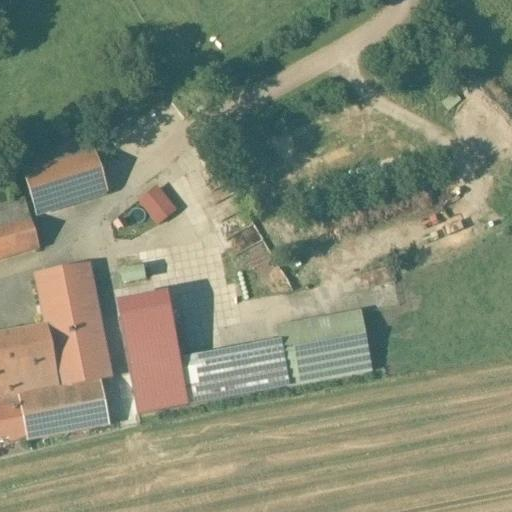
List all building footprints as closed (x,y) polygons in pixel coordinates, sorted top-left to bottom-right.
[(85,128),(44,141),(48,151),(18,160),(36,217),(37,217),(36,217),(106,195),(85,128)] [(413,159),(389,166),(394,183),(418,176),(413,159)] [(14,205),(0,209),(0,229),(30,221),(24,202),(14,205)] [(0,229),(0,260),(38,250),(30,221),(0,229)] [(147,251),(148,268),(131,269),(132,281),(174,278),(172,249),(147,251)] [(87,268),(35,278),(45,328),(47,328),(59,392),(58,392),(59,392),(59,390),(60,390),(90,384),(109,381),(87,268)] [(167,314),(119,323),(137,416),(184,407),(176,363),(167,314)] [(358,315),(276,330),(280,354),(279,354),(278,355),(278,357),(280,357),(286,388),(369,373),(358,315)] [(45,328),(0,337),(0,403),(18,400),(58,392),(59,392),(47,328),(45,328)] [(277,344),(176,363),(184,407),(286,388),(280,357),(278,357),(278,355),(279,354),(277,344)] [(60,390),(59,390),(59,392),(58,392),(18,400),(26,439),(27,443),(29,443),(29,442),(46,438),(46,439),(48,439),(48,438),(65,435),(66,435),(68,435),(67,434),(85,431),(85,432),(87,431),(87,430),(105,427),(105,428),(107,428),(98,384),(90,386),(90,384),(60,390)] [(18,400),(0,403),(0,439),(8,438),(9,443),(26,439),(18,400)]
